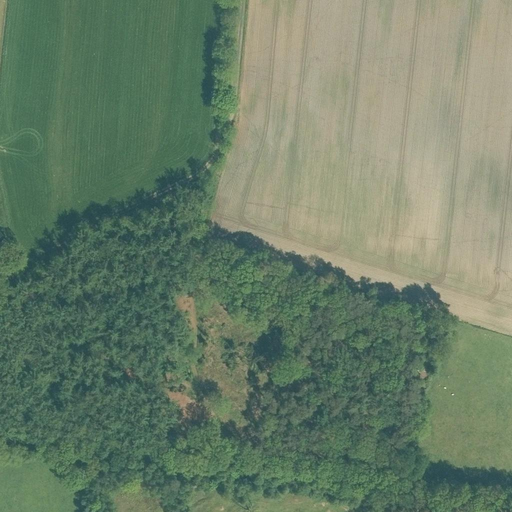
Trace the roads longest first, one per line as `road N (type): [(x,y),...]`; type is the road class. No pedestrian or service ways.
road 1 (track): [(380,486),(252,469),(224,437),(196,376),(191,249),(225,129),(240,0)]
road 2 (track): [(0,305),(49,247),(211,161)]
road 3 (track): [(252,469),(0,440)]
road 4 (track): [(380,486),(511,501)]
